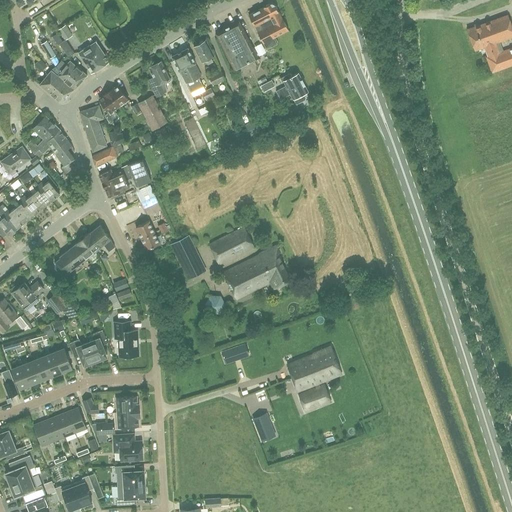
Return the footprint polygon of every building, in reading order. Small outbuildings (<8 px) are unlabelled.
[(55,24),(77,13),(73,4),(70,5),(67,0),(66,0),(48,9),(55,24)] [(289,30),(283,18),(282,19),(278,12),(278,11),(274,3),(271,2),(263,7),(264,7),(252,13),(249,15),(253,24),(267,49),(277,43),(274,37),(289,30)] [(475,50),(485,47),(488,57),(486,57),(492,72),(507,67),(511,64),(511,47),(504,50),(500,42),(511,37),(511,25),(508,15),(467,29),(475,50)] [(258,56),(239,21),(215,33),(234,69),(258,56)] [(36,23),(30,25),(34,39),(41,36),(36,23)] [(66,25),(58,30),(65,40),(72,35),(66,25)] [(57,33),(52,36),(58,45),(60,43),(62,41),(57,33)] [(56,55),(47,40),(41,44),(50,59),(56,55)] [(74,53),(65,40),(62,41),(60,43),(68,57),(74,53)] [(109,61),(97,42),(96,40),(78,52),(91,72),(109,61)] [(214,55),(205,40),(194,46),(202,61),(205,60),(208,64),(213,61),(211,57),(214,55)] [(179,71),(180,71),(186,83),(187,83),(191,92),(203,86),(199,77),(201,76),(195,63),(196,63),(188,48),(171,56),(179,71)] [(47,66),(40,58),(34,64),(41,72),(47,66)] [(62,60),(59,63),(80,82),(87,75),(70,60),(66,64),(62,60)] [(157,97),(164,93),(160,84),(165,82),(166,84),(171,81),(161,61),(149,67),(153,76),(148,79),(157,97)] [(51,69),(58,75),(74,89),(80,82),(59,63),(56,67),(51,69)] [(74,89),(58,75),(51,69),(39,83),(59,100),(65,100),(71,92),(74,89)] [(225,79),(221,70),(208,76),(213,85),(225,79)] [(288,90),(303,82),(299,72),(291,76),(290,73),(280,78),(282,82),(284,81),(286,85),(276,90),(278,95),(288,90)] [(308,91),(303,82),(288,90),(278,95),(281,99),(290,94),(295,102),(296,102),(297,104),(305,100),(306,97),(304,93),(308,91)] [(128,99),(118,85),(114,88),(113,88),(108,91),(114,98),(113,99),(118,106),(119,106),(128,99)] [(211,87),(202,92),(207,103),(217,98),(211,87)] [(114,110),(118,106),(113,99),(114,98),(108,91),(103,95),(103,96),(99,99),(109,112),(105,115),(110,123),(119,117),(114,110)] [(167,122),(152,95),(138,103),(152,129),(167,122)] [(217,99),(208,104),(212,111),(221,106),(217,99)] [(289,114),(300,109),(297,104),(296,102),(295,102),(285,107),(289,114)] [(140,110),(136,103),(131,106),(135,113),(140,110)] [(98,120),(103,118),(98,105),(80,111),(79,113),(85,129),(93,126),(94,131),(97,130),(95,125),(99,124),(98,120)] [(206,106),(199,110),(201,115),(208,111),(206,106)] [(192,143),(200,139),(187,112),(179,116),(192,143)] [(48,141),(59,128),(45,115),(33,128),(43,138),(37,145),(31,139),(27,144),(34,154),(48,141)] [(256,119),(251,122),(256,133),(262,131),(256,119)] [(256,133),(251,122),(245,125),(250,136),(256,133)] [(107,146),(99,124),(95,125),(97,130),(94,131),(93,126),(85,129),(93,151),(107,146)] [(171,137),(165,126),(155,131),(161,143),(171,137)] [(38,158),(43,153),(50,146),(52,150),(66,138),(60,129),(59,128),(48,141),(34,154),(38,158)] [(117,129),(108,132),(112,146),(125,142),(123,132),(118,134),(117,129)] [(65,174),(74,167),(70,161),(75,158),(72,154),(74,152),(71,145),(66,138),(52,150),(64,165),(61,168),(65,174)] [(141,146),(139,141),(128,146),(130,151),(141,146)] [(124,151),(121,144),(118,145),(114,146),(112,146),(91,156),(96,166),(109,159),(110,160),(118,156),(117,154),(124,151)] [(9,172),(30,158),(22,147),(2,161),(9,172)] [(162,154),(156,157),(159,163),(160,163),(165,160),(162,154)] [(137,186),(151,180),(143,159),(136,161),(128,164),(125,165),(130,176),(126,178),(122,168),(112,172),(110,169),(99,174),(108,196),(110,195),(112,198),(124,193),(123,190),(136,184),(137,186)] [(18,179),(11,185),(15,190),(22,184),(18,179)] [(60,194),(49,181),(44,185),(42,183),(38,185),(51,201),(60,194)] [(149,184),(135,191),(140,202),(154,195),(149,184)] [(51,201),(38,185),(35,188),(37,190),(32,194),(43,208),(51,201)] [(43,208),(32,194),(27,199),(25,196),(21,198),(34,214),(43,208)] [(134,206),(137,212),(157,203),(154,196),(134,206)] [(34,214),(21,198),(18,201),(20,204),(15,208),(26,221),(34,214)] [(17,228),(5,212),(2,209),(0,205),(0,223),(9,235),(17,228)] [(26,221),(15,208),(10,212),(8,209),(5,212),(17,228),(26,221)] [(136,227),(141,238),(155,232),(149,220),(136,227)] [(115,246),(110,238),(111,238),(100,225),(90,233),(89,232),(100,247),(101,247),(101,246),(103,244),(109,251),(115,246)] [(254,247),(243,225),(241,226),(242,229),(210,244),(219,264),(250,249),(254,247)] [(100,247),(89,232),(84,236),(82,234),(79,236),(81,238),(75,243),(76,244),(82,251),(87,246),(93,253),(100,247)] [(160,243),(155,232),(141,238),(146,249),(160,243)] [(205,271),(188,236),(172,243),(189,279),(205,271)] [(87,258),(93,253),(87,246),(82,251),(76,244),(59,257),(61,258),(56,262),(55,267),(59,272),(64,272),(69,269),(70,270),(86,257),(87,258)] [(291,281),(278,254),(280,253),(276,245),(260,253),(261,254),(254,257),(223,272),(236,299),(270,282),(274,289),(291,281)] [(129,286),(126,279),(126,278),(114,283),(117,290),(129,286)] [(65,288),(60,280),(56,283),(61,290),(65,288)] [(39,300),(35,295),(43,289),(37,281),(29,288),(25,282),(21,285),(18,282),(9,289),(26,310),(39,300)] [(132,295),(130,289),(117,293),(120,300),(132,295)] [(64,307),(54,294),(47,300),(57,312),(64,307)] [(17,315),(4,298),(0,301),(0,315),(1,317),(0,316),(0,329),(2,332),(9,326),(7,323),(17,315)] [(119,300),(109,302),(110,309),(120,307),(119,300)] [(19,324),(24,320),(21,316),(16,320),(19,324)] [(61,320),(52,324),(55,332),(64,329),(61,320)] [(137,344),(137,339),(138,339),(138,330),(131,330),(130,321),(114,322),(115,338),(118,338),(119,349),(120,349),(121,356),(119,356),(125,356),(125,358),(133,358),(133,356),(139,355),(138,344),(137,344)] [(50,323),(40,326),(42,332),(43,332),(46,331),(52,329),(50,323)] [(107,356),(102,345),(108,343),(102,329),(92,334),(94,340),(88,342),(96,361),(107,356)] [(222,331),(214,334),(217,342),(225,339),(222,331)] [(96,361),(88,342),(82,345),(79,339),(69,343),(74,356),(80,354),(84,365),(96,361)] [(342,371),(331,343),(314,350),(314,351),(287,362),(294,380),(297,389),(342,371)] [(237,346),(222,351),(226,363),(241,358),(249,355),(245,344),(237,346)] [(72,367),(65,348),(53,352),(61,372),(72,367)] [(61,372),(53,352),(42,357),(50,376),(61,372)] [(50,376),(42,357),(31,361),(39,380),(50,376)] [(39,380),(31,361),(20,365),(28,385),(39,380)] [(28,385),(20,365),(11,369),(19,388),(28,385)] [(18,393),(13,380),(4,383),(9,396),(18,393)] [(331,402),(325,385),(299,394),(305,412),(331,402)] [(137,404),(137,396),(116,397),(117,412),(140,410),(139,404),(137,404)] [(94,412),(93,404),(91,397),(83,400),(88,413),(98,412),(94,412)] [(86,427),(79,408),(67,412),(75,432),(86,427)] [(139,426),(138,417),(140,417),(140,410),(117,412),(118,427),(139,426)] [(75,432),(67,412),(56,416),(64,436),(75,432)] [(266,413),(253,418),(257,427),(259,433),(262,440),(275,435),(272,428),(270,422),(266,413)] [(64,436),(56,416),(45,421),(53,441),(64,436)] [(53,441),(45,421),(34,425),(42,445),(53,441)] [(106,421),(96,422),(97,435),(99,435),(107,434),(115,433),(115,422),(106,422),(106,421)] [(0,455),(12,451),(14,457),(25,452),(23,447),(16,449),(9,430),(1,433),(1,431),(0,430),(0,455)] [(144,452),(144,448),(142,446),(142,441),(134,441),(134,434),(114,435),(115,451),(120,451),(121,460),(143,459),(142,453),(144,452)] [(94,439),(88,441),(91,450),(97,448),(94,439)] [(33,475),(30,468),(35,467),(30,455),(9,463),(11,468),(12,468),(12,470),(6,473),(6,474),(5,476),(7,480),(9,480),(10,484),(33,475)] [(145,478),(145,474),(144,472),(143,470),(132,471),(131,465),(115,466),(115,473),(117,473),(117,485),(144,484),(144,479),(145,478)] [(46,494),(42,485),(37,487),(33,475),(10,484),(12,488),(10,489),(12,494),(14,494),(15,496),(28,491),(31,499),(46,494)] [(72,483),(81,505),(92,501),(88,490),(93,488),(88,475),(82,477),(83,479),(72,483)] [(81,505),(72,483),(62,487),(61,485),(55,488),(56,492),(59,499),(60,501),(65,499),(70,509),(81,505)] [(146,493),(146,489),(144,488),(144,484),(117,485),(118,498),(117,498),(117,505),(134,504),(133,497),(145,497),(145,495),(146,493)] [(56,492),(50,494),(53,502),(59,499),(56,492)] [(46,511),(45,507),(48,506),(44,496),(26,503),(28,510),(29,509),(30,511),(46,511)] [(221,498),(205,498),(205,508),(221,507),(221,506),(229,506),(228,498),(221,498)]
